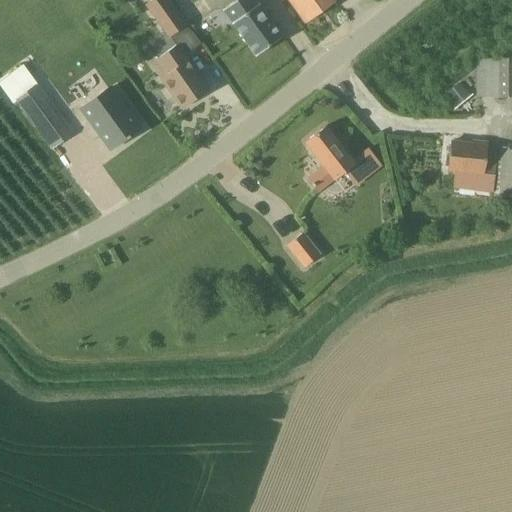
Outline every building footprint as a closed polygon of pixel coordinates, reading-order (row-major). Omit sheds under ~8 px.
[(169,37),(185,26),(167,0),(152,0),(146,5),(169,37)] [(256,56),(282,37),(254,0),(236,0),(222,10),(256,56)] [(288,0),(304,21),(332,2),(330,0),(288,0)] [(203,3),(185,15),(191,25),(210,13),(203,3)] [(182,109),(209,90),(177,45),(156,59),(166,74),(160,78),(182,109)] [(511,58),(496,58),(497,98),(511,97),(511,58)] [(449,107),(465,93),(455,81),(439,96),(449,107)] [(73,134),(36,85),(14,101),(51,151),(73,134)] [(111,150),(139,129),(109,88),(81,109),(111,150)] [(469,92),(450,107),(459,117),(477,102),(469,92)] [(316,192),(333,179),(334,180),(344,172),(354,185),(379,165),(370,153),(353,165),(324,127),(304,142),(323,167),(306,179),(316,192)] [(493,193),(495,175),(498,147),(485,145),(485,143),(473,141),(472,144),(450,142),(447,171),(455,171),(453,188),(493,193)] [(511,147),(498,147),(495,202),(511,201),(511,147)] [(303,269),(319,256),(301,234),(285,247),(303,269)]
